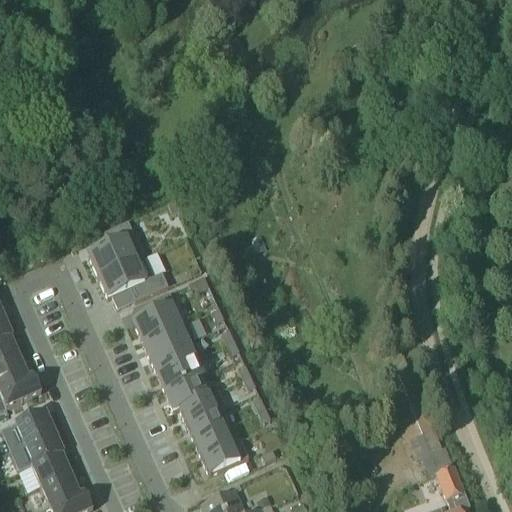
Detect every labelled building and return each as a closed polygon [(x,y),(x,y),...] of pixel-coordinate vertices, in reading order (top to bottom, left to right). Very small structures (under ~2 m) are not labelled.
[(173,207),(166,210),(171,221),(179,218),(173,207)] [(109,251),(88,261),(97,282),(143,262),(127,228),(103,239),(109,251)] [(143,262),(97,282),(99,286),(107,304),(111,303),(128,295),(134,307),(165,293),(167,292),(161,278),(152,283),(143,262)] [(137,326),(132,328),(142,348),(142,349),(183,330),(182,330),(173,309),(168,298),(150,307),(155,318),(149,320),(137,326)] [(224,325),(219,314),(211,317),(216,328),(224,325)] [(11,341),(2,320),(0,320),(0,345),(9,341),(9,342),(11,341)] [(142,348),(141,348),(149,366),(149,365),(190,347),(190,348),(195,346),(187,327),(183,329),(182,330),(183,330),(142,349),(142,348)] [(228,336),(221,339),(226,350),(233,347),(228,336)] [(0,369),(18,362),(9,342),(9,341),(0,345),(0,369)] [(190,347),(149,365),(149,366),(157,382),(197,363),(197,362),(190,348),(190,347)] [(233,347),(226,350),(231,361),(238,358),(233,347)] [(0,394),(27,382),(18,362),(0,369),(0,394)] [(197,363),(157,382),(164,398),(201,381),(201,382),(202,382),(205,380),(197,363)] [(428,483),(434,481),(446,511),(467,511),(452,473),(444,452),(440,454),(409,374),(403,376),(399,366),(393,368),(397,380),(380,387),(413,465),(419,463),(428,483)] [(244,371),(237,374),(242,385),(249,382),(244,371)] [(40,399),(34,386),(32,380),(27,382),(0,394),(0,403),(5,414),(40,399)] [(201,381),(164,398),(166,402),(173,417),(178,415),(178,414),(209,400),(209,399),(201,382),(201,381)] [(249,382),(242,385),(243,388),(247,396),(252,394),(254,393),(249,382)] [(309,416),(297,386),(284,392),(281,383),(271,387),(287,426),(309,416)] [(209,400),(178,414),(178,415),(185,430),(220,415),(221,415),(225,414),(217,395),(209,399),(209,400)] [(259,404),(252,407),(257,418),(264,415),(259,404)] [(220,415),(185,430),(190,442),(193,447),(223,433),(224,434),(228,432),(222,417),(221,415),(220,415)] [(264,415),(257,418),(262,429),(269,425),(265,415),(264,415)] [(14,429),(23,451),(53,437),(44,416),(14,429)] [(223,433),(193,447),(200,463),(231,449),(230,448),(224,434),(223,433)] [(63,459),(53,437),(23,451),(32,471),(60,459),(61,459),(63,459)] [(231,449),(200,463),(208,481),(247,463),(239,444),(230,448),(231,449)] [(271,456),(260,461),(264,469),(275,463),(271,456)] [(69,479),(61,459),(60,459),(32,471),(30,472),(39,492),(69,479)] [(50,511),(78,500),(78,499),(69,479),(39,492),(47,511),(50,511)] [(240,511),(234,496),(218,503),(199,510),(199,511),(240,511)] [(50,511),(89,511),(86,503),(83,497),(78,499),(78,500),(50,511)]
